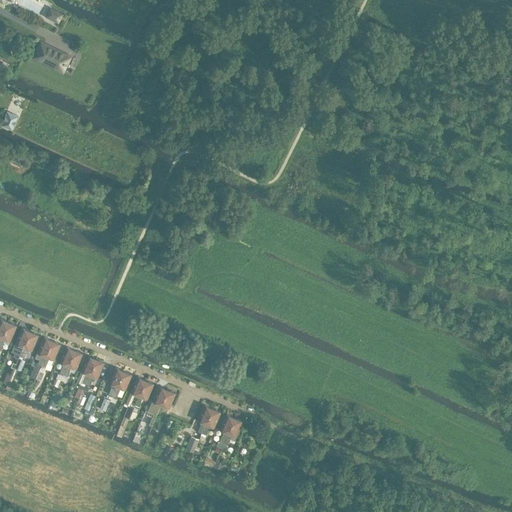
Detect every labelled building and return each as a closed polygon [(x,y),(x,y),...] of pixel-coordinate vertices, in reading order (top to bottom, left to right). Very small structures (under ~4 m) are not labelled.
[(46,15),(57,21),(61,14),(50,8),(46,15)] [(40,41),(34,53),(64,68),(70,56),(40,41)] [(1,125),(12,129),(18,115),(7,110),(1,125)] [(8,321),(0,339),(0,347),(1,348),(3,342),(8,344),(16,325),(8,321)] [(15,343),(11,352),(14,353),(13,356),(18,358),(19,355),(29,331),(21,327),(15,343)] [(29,331),(19,355),(20,356),(23,357),(25,351),(30,353),(38,334),(29,331)] [(41,365),(51,340),(43,337),(35,356),(40,358),(37,363),(41,365)] [(51,340),(41,365),(45,366),(47,361),(52,363),(60,344),(51,340)] [(60,372),(63,374),(74,349),(65,346),(59,361),(64,363),(60,372)] [(74,349),(63,374),(67,376),(70,370),(74,372),(82,353),(74,349)] [(85,383),(96,358),(87,355),(81,370),(85,372),(81,381),(85,383)] [(15,367),(21,370),(25,360),(19,357),(17,361),(15,367)] [(96,358),(85,383),(89,385),(90,380),(95,382),(104,362),(96,358)] [(35,378),(40,366),(35,364),(30,376),(35,378)] [(45,368),(40,366),(35,378),(40,380),(45,368)] [(112,395),(123,370),(115,366),(108,382),(113,383),(109,393),(112,395)] [(123,370),(112,395),(116,396),(120,387),(125,389),(131,373),(123,370)] [(134,404),(145,379),(137,376),(128,395),(133,397),(130,403),(128,404),(123,416),(129,418),(129,417),(134,404)] [(142,396),(146,398),(153,383),(145,379),(134,404),(129,417),(134,419),(139,406),(138,406),(142,396)] [(153,412),(156,413),(167,389),(159,385),(151,403),(156,405),(153,412)] [(167,389),(156,413),(160,415),(163,409),(167,411),(175,392),(167,389)] [(91,394),(84,409),(89,410),(95,396),(91,394)] [(108,406),(113,408),(117,398),(112,397),(110,400),(108,406)] [(104,398),(100,408),(106,411),(108,406),(110,400),(104,398)] [(202,432),(212,408),(204,404),(197,419),(202,421),(198,431),(202,432)] [(212,408),(202,432),(206,434),(210,424),(214,426),(220,411),(212,408)] [(154,420),(155,415),(151,413),(149,417),(145,427),(150,429),(154,420)] [(223,441),(234,417),(225,414),(219,428),(223,430),(219,440),(223,441)] [(223,441),(227,443),(229,438),(234,440),(242,421),(234,417),(223,441)] [(185,449),(193,452),(199,439),(191,435),(185,449)] [(203,465),(211,468),(215,460),(206,456),(204,461),(205,461),(203,465)]
